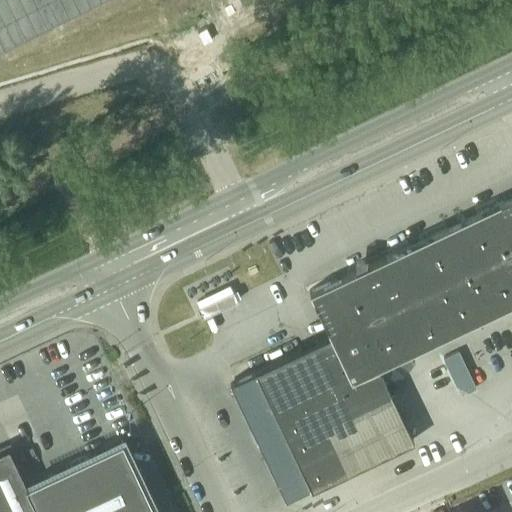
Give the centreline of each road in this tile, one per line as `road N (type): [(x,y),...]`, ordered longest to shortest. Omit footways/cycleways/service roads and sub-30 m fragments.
road 1 (tertiary): [(511,64),(99,259)]
road 2 (tertiary): [(112,287),(511,99)]
road 3 (unclassified): [(219,511),(112,287)]
road 4 (unclassified): [(375,511),(511,448)]
road 5 (tertiary): [(0,341),(112,287)]
